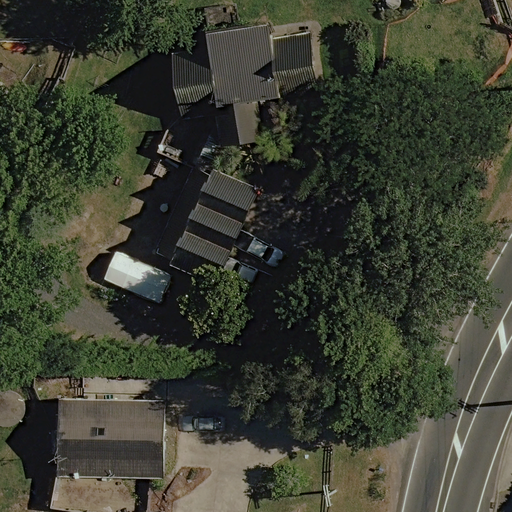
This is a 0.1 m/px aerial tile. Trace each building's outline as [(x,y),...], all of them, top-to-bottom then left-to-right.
[(178,115),(222,108),(228,146),(269,139),(264,105),(283,101),(279,73),(311,68),(306,35),(269,41),(267,28),(207,38),(210,55),(169,62),(178,115)] [(204,136),(169,125),(157,162),(193,173),(204,136)] [(184,224),(229,246),(240,222),(196,200),(187,217),(184,224)] [(229,246),(184,224),(165,262),(210,284),(229,246)] [(162,404),(58,403),(57,480),(161,481),(162,404)]
